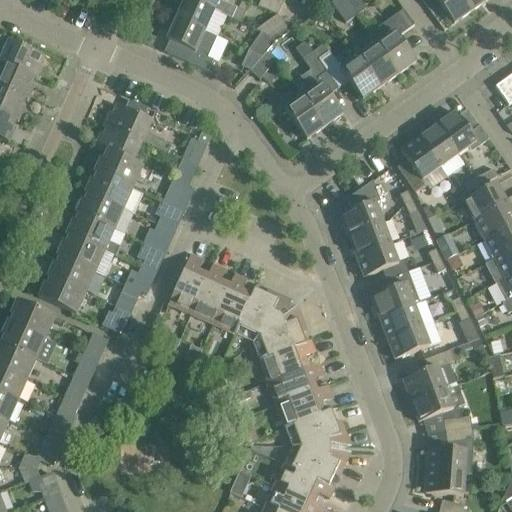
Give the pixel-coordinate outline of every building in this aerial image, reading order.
[(186,0),(184,0),(175,20),(204,33),(213,12),(186,0)] [(186,0),(213,12),(231,20),(240,24),(245,13),(218,1),(218,0),(186,0)] [(275,0),(260,0),(257,7),(277,16),(283,3),(275,0)] [(343,0),(335,0),(330,4),(345,25),(355,17),(343,0)] [(343,0),(355,17),(366,10),(358,0),(343,0)] [(434,0),(453,26),(471,13),(462,0),(434,0)] [(462,0),(471,13),(488,0),(462,0)] [(403,11),(368,35),(375,45),(397,76),(415,64),(398,38),(414,27),(403,11)] [(255,31),(270,38),(285,26),(277,16),(255,31)] [(166,42),(171,44),(166,55),(207,73),(213,61),(207,58),(216,38),(211,36),(204,33),(175,20),(166,42)] [(0,60),(0,64),(36,81),(42,68),(39,67),(43,58),(8,42),(0,60)] [(250,53),(261,58),(266,53),(268,51),(258,42),(250,53)] [(397,76),(375,45),(358,58),(380,89),(397,76)] [(312,53),(327,74),(337,67),(323,46),(312,53)] [(248,52),(241,67),(250,72),(258,62),(261,58),(250,53),(248,52)] [(259,81),(275,62),(266,53),(261,58),(258,62),(250,72),(259,81)] [(317,81),(327,74),(312,53),(302,60),(317,81)] [(337,67),(327,74),(338,89),(348,82),(362,102),(380,89),(358,58),(340,70),(337,67)] [(0,89),(27,102),(33,89),(30,87),(33,81),(36,82),(36,81),(0,64),(0,89)] [(320,85),(302,98),(324,129),(342,116),(328,96),(338,89),(327,74),(317,81),(320,85)] [(511,75),(495,88),(508,106),(511,103),(511,75)] [(27,102),(0,89),(0,114),(18,122),(23,109),(21,108),(24,101),(26,103),(27,102)] [(324,129),(302,98),(284,110),(306,142),(324,129)] [(110,114),(104,127),(142,144),(167,156),(171,147),(145,135),(151,122),(116,107),(112,115),(110,114)] [(478,148),(488,141),(467,111),(457,117),(454,113),(436,126),(457,156),(475,144),(478,148)] [(0,139),(8,143),(14,130),(11,129),(14,122),(17,123),(18,122),(0,114),(0,139)] [(439,169),(457,156),(436,126),(418,139),(439,169)] [(132,165),(133,164),(142,144),(104,127),(103,128),(106,129),(103,136),(100,135),(94,149),(106,154),(106,153),(132,165)] [(210,138),(201,134),(197,142),(206,146),(210,138)] [(407,162),(397,169),(415,195),(426,187),(422,181),(439,169),(418,139),(400,152),(407,162)] [(142,168),(133,164),(132,165),(106,153),(106,154),(103,161),(100,160),(94,173),(132,190),(142,168)] [(196,168),(200,160),(185,154),(181,161),(196,168)] [(196,168),(181,161),(178,169),(193,176),(196,168)] [(493,170),(474,180),(478,188),(485,184),(497,178),(493,170)] [(91,181),(85,194),(123,210),(132,190),(94,173),(94,174),(96,175),(93,182),(91,181)] [(468,193),(478,188),(474,180),(464,185),(468,193)] [(372,182),(347,200),(351,212),(340,217),(348,238),(382,225),(375,205),(380,203),(372,182)] [(193,192),(187,189),(178,185),(168,205),(183,212),(193,192)] [(463,202),(473,222),(506,205),(508,209),(511,207),(511,197),(504,201),(496,185),(463,202)] [(407,192),(399,196),(404,206),(412,202),(407,192)] [(76,214),(113,231),(123,210),(85,194),(85,195),(87,196),(84,203),(81,202),(76,214)] [(417,213),(412,202),(404,206),(409,216),(417,213)] [(162,219),(159,227),(174,233),(183,212),(168,205),(168,206),(164,204),(158,217),(162,219)] [(511,226),(511,216),(508,209),(506,205),(473,222),(483,241),(511,226)] [(430,206),(422,210),(427,221),(435,217),(430,206)] [(108,243),(113,231),(76,214),(75,215),(78,217),(75,224),(72,222),(66,235),(104,252),(115,257),(119,248),(108,243)] [(382,225),(348,238),(355,258),(390,245),(382,225)] [(511,226),(483,241),(493,261),(511,250),(511,226)] [(165,254),(174,233),(159,227),(156,233),(151,231),(144,245),(165,254)] [(94,274),(104,252),(66,235),(66,237),(68,238),(65,245),(63,244),(57,257),(94,274)] [(437,242),(436,243),(445,262),(446,262),(457,257),(458,256),(457,255),(449,236),(437,242)] [(155,275),(165,254),(144,245),(138,259),(143,261),(140,268),(155,275)] [(382,272),(386,282),(408,273),(403,262),(397,265),(390,245),(355,258),(363,279),(382,272)] [(427,254),(432,264),(440,260),(435,250),(427,254)] [(511,275),(511,250),(493,261),(485,265),(495,285),(511,275)] [(167,306),(190,317),(208,277),(207,276),(198,272),(203,261),(190,256),(167,306)] [(47,277),(85,294),(94,274),(57,257),(56,258),(59,259),(56,266),(53,265),(47,277)] [(440,260),(432,264),(437,275),(445,271),(440,260)] [(190,317),(212,326),(230,286),(229,286),(220,282),(225,271),(212,265),(207,276),(208,277),(190,317)] [(155,275),(140,268),(137,275),(131,272),(124,287),(145,297),(152,283),(155,275)] [(389,292),(371,299),(379,320),(413,307),(419,304),(425,302),(431,300),(420,269),(408,273),(386,282),(389,292)] [(230,286),(212,326),(234,336),(252,296),(251,296),(242,292),(246,281),(234,275),(229,286),(230,286)] [(511,275),(495,285),(504,303),(511,299),(511,275)] [(75,316),(85,294),(47,277),(47,278),(50,280),(47,286),(44,285),(38,299),(75,316)] [(305,344),(304,343),(301,334),(306,332),(302,319),(297,307),(296,306),(296,307),(294,305),(292,303),(293,302),(292,301),(280,296),(267,290),(265,296),(253,290),(251,296),(252,296),(234,336),(252,344),(258,362),(305,344)] [(451,303),(456,313),(464,309),(459,299),(451,303)] [(511,299),(504,303),(501,305),(507,316),(511,312),(511,299)] [(130,314),(133,306),(118,300),(115,307),(130,314)] [(7,322),(7,323),(45,340),(54,318),(17,301),(11,315),(13,316),(10,323),(7,322)] [(413,307),(379,320),(386,340),(421,327),(433,322),(425,302),(419,304),(413,307)] [(478,303),(469,308),(474,319),(484,315),(478,303)] [(107,313),(101,327),(105,329),(107,330),(120,336),(127,322),(130,314),(115,307),(112,315),(107,313)] [(469,320),(464,309),(456,313),(461,324),(469,320)] [(481,317),(475,320),(479,329),(485,326),(481,317)] [(421,327),(386,340),(394,361),(429,348),(441,343),(433,322),(421,327)] [(0,343),(0,344),(35,361),(45,340),(7,323),(1,336),(4,337),(1,344),(0,343)] [(473,330),(463,335),(468,345),(478,340),(473,330)] [(148,338),(146,342),(148,343),(156,346),(161,335),(151,331),(148,338)] [(93,335),(92,335),(89,343),(104,350),(107,342),(93,335)] [(258,362),(267,385),(308,370),(307,368),(304,358),(315,354),(310,341),(304,343),(305,344),(258,362)] [(0,369),(26,382),(35,361),(0,344),(0,369)] [(460,349),(449,353),(453,363),(461,360),(459,356),(462,355),(460,349)] [(428,372),(402,382),(410,403),(445,390),(437,369),(453,363),(449,353),(449,352),(424,361),(428,372)] [(82,357),(73,377),(88,384),(97,364),(82,357)] [(267,385),(276,408),(317,393),(316,391),(312,381),(324,377),(319,364),(307,368),(308,370),(267,385)] [(0,395),(17,403),(26,382),(0,369),(0,395)] [(88,384),(73,377),(70,385),(85,392),(88,384)] [(276,408),(284,430),(325,414),(325,413),(321,404),(332,400),(327,387),(316,391),(317,393),(276,408)] [(445,390),(410,403),(418,424),(422,422),(442,415),(444,433),(471,430),(469,418),(462,419),(458,409),(453,411),(445,390)] [(234,398),(237,404),(249,399),(247,393),(234,398)] [(0,420),(7,424),(17,403),(0,395),(0,420)] [(291,448),(283,466),(329,486),(329,485),(333,476),(339,478),(344,465),(341,463),(346,453),(330,452),(330,447),(328,441),(345,435),(340,421),(335,423),(330,411),(325,413),(325,414),(284,430),(291,448)] [(58,412),(55,419),(70,426),(73,418),(58,412)] [(70,426),(55,419),(51,427),(66,434),(70,426)] [(427,473),(464,476),(470,476),(473,441),(471,430),(444,433),(447,451),(429,450),(427,473)] [(257,440),(254,431),(247,434),(251,443),(257,440)] [(57,455),(60,447),(45,440),(41,448),(57,455)] [(250,451),(246,460),(255,464),(259,455),(250,451)] [(283,466),(274,488),(313,505),(314,504),(318,495),(329,500),(334,487),(329,485),(329,486),(283,466)] [(230,494),(241,499),(250,477),(239,472),(230,494)] [(464,476),(427,473),(425,495),(462,498),(464,476)] [(51,475),(28,484),(33,495),(40,492),(43,500),(58,494),(51,475)] [(511,490),(509,486),(503,499),(506,503),(511,498),(511,490)] [(274,488),(264,509),(269,511),(323,511),(324,509),(314,504),(313,505),(274,488)] [(442,502),(438,511),(466,511),(468,509),(442,502)]
